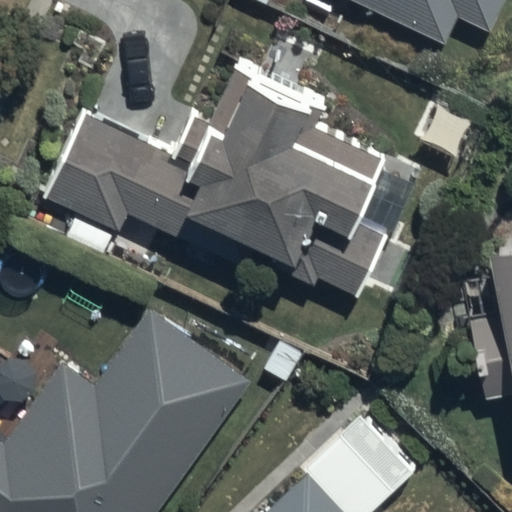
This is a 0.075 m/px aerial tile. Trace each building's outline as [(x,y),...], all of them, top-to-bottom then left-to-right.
[(379,0),(449,32),(462,2),(497,18),(504,0),(379,0)] [(88,98),(46,185),(123,220),(134,198),(256,258),(262,246),(318,273),(323,263),(361,281),(401,201),(372,187),(392,147),(309,107),(320,85),(242,47),(213,106),(196,98),(175,141),(88,98)] [(511,381),(511,220),(496,224),(508,282),(470,289),(490,386),(511,381)] [(0,503),(10,511),(9,511),(152,511),(256,369),(159,293),(95,376),(67,353),(0,433),(0,432),(0,503)] [(362,511),(314,460),(258,511),(362,511)]
